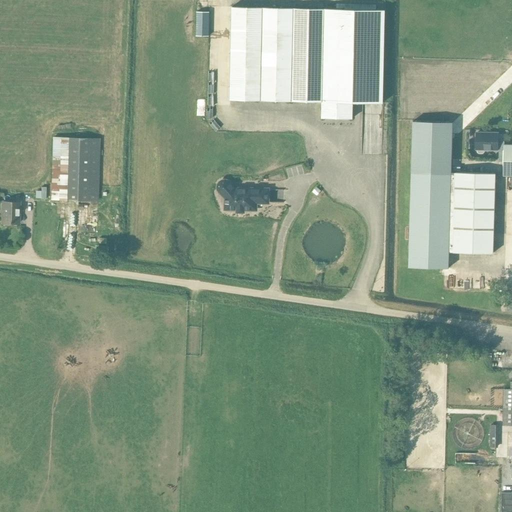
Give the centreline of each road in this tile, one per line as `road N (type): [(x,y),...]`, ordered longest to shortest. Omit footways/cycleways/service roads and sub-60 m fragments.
road 1 (unclassified): [(511,331),(0,256)]
road 2 (unknown): [(367,309),(374,238),(365,189),(341,154),(309,130),(224,112),(217,88),(223,28)]
